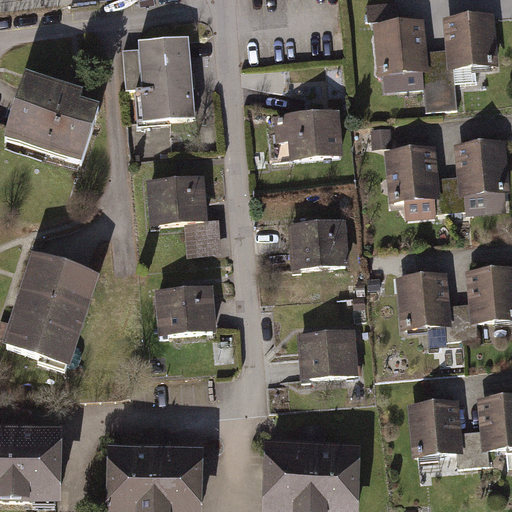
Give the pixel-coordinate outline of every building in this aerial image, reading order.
[(397,5),(366,7),(367,23),(374,23),(375,27),(411,24),(410,17),(398,18),(397,5)] [(493,17),(443,22),(446,53),(448,72),(453,72),(454,86),(476,84),(475,70),(498,68),(493,17)] [(411,24),(375,27),(379,78),(383,78),(384,95),(425,92),(423,76),(429,76),(427,55),(425,23),(411,24)] [(188,40),(139,44),(139,51),(124,52),(128,92),(142,91),(144,122),(194,118),(188,40)] [(446,53),(427,55),(429,76),(423,76),(425,92),(426,114),(456,111),(454,86),(453,72),(448,72),(446,53)] [(71,89),(27,75),(6,139),(83,163),(100,108),(80,101),(83,92),(71,89)] [(337,114),(272,121),(275,145),(287,144),(289,164),(342,159),(337,114)] [(390,130),(371,132),(372,152),(392,150),(390,130)] [(504,143),(454,148),(457,179),(459,198),(464,198),(465,213),(466,218),(506,214),(504,196),(510,196),(504,143)] [(435,150),(385,154),(389,206),(403,205),(405,223),(435,220),(435,215),(434,202),(439,202),(437,181),(435,150)] [(205,178),(148,182),(151,228),(186,226),(208,224),(205,178)] [(457,179),(437,181),(439,202),(434,202),(435,215),(465,213),(464,198),(459,198),(457,179)] [(208,224),(186,226),(188,259),(222,256),(220,223),(208,224)] [(344,223),(286,228),(290,273),(347,269),(344,223)] [(101,280),(33,257),(18,304),(3,347),(71,370),(101,280)] [(511,270),(464,276),(467,307),(469,327),(476,326),(511,322),(511,270)] [(446,277),(396,281),(399,333),(445,330),(450,330),(448,308),(446,277)] [(380,281),(367,282),(368,293),(381,292),(380,281)] [(215,288),(157,293),(160,338),(218,334),(215,288)] [(364,299),(353,300),(354,312),(366,311),(364,299)] [(467,307),(448,308),(450,330),(445,330),(447,344),(478,341),(476,326),(469,327),(467,307)] [(354,333),(296,338),(300,384),(358,377),(354,333)] [(69,403),(131,399),(129,373),(67,378),(69,403)] [(511,398),(477,402),(480,432),(482,454),(489,453),(511,450),(511,398)] [(458,403),(408,407),(412,460),(457,457),(462,456),(460,434),(458,403)] [(2,429),(0,428),(0,503),(60,505),(62,431),(28,430),(28,412),(3,412),(2,429)] [(298,447),(261,445),(258,511),(356,511),(358,449),(325,448),(326,429),(299,428),(298,447)] [(142,449),(109,448),(106,511),(203,511),(205,450),(169,449),(170,430),(143,430),(142,449)] [(480,432),(460,434),(462,456),(457,457),(458,471),(490,468),(489,453),(482,454),(480,432)]
